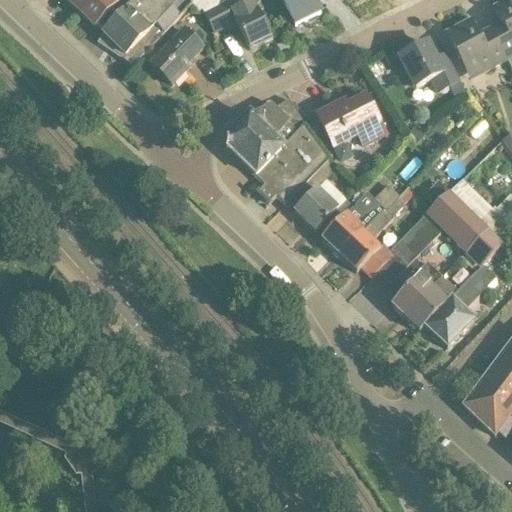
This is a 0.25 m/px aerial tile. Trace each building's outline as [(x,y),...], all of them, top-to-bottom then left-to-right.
[(81,16),(96,0),(68,0),(67,2),(81,16)] [(96,0),(81,16),(95,30),(119,6),(116,3),(118,0),(96,0)] [(189,3),(186,0),(138,0),(102,37),(125,59),(133,52),(142,60),(193,8),(189,3)] [(249,0),(194,0),(189,3),(193,8),(197,16),(202,14),(213,36),(235,25),(249,52),(271,42),(251,1),(249,0)] [(280,0),(295,30),(320,17),(311,0),(280,0)] [(505,33),(493,40),(506,63),(511,60),(511,1),(493,11),(505,33)] [(506,63),(493,40),(482,46),(470,24),(445,37),(462,68),(476,62),(483,76),(506,63)] [(184,72),(202,53),(183,34),(150,68),(172,89),(187,74),(184,72)] [(445,57),(435,63),(426,47),(399,61),(416,92),(431,84),(438,97),(460,85),(445,57)] [(385,138),(374,117),(365,100),(340,113),(338,108),(316,119),(333,151),(358,139),(363,149),(385,138)] [(304,129),(294,112),(288,104),(276,111),(271,107),(249,119),(226,143),(226,152),(265,189),(258,196),(269,207),(276,200),(285,208),(328,162),(302,130),(304,129)] [(443,120),(431,131),(439,139),(451,127),(443,120)] [(412,150),(424,138),(416,129),(405,140),(412,150)] [(511,137),(502,144),(511,159),(511,137)] [(311,180),(320,189),(325,184),(337,171),(328,162),(327,164),(311,180)] [(339,260),(374,225),(384,214),(386,215),(407,193),(408,192),(400,185),(378,208),(375,205),(366,196),(352,210),(321,243),(339,260)] [(384,214),(374,225),(339,260),(356,276),(361,272),(371,282),(380,273),(394,259),(390,255),(390,256),(382,248),(378,252),(371,245),(394,223),(392,221),(413,199),(407,193),(386,215),(384,214)] [(315,235),(336,214),(316,194),(295,214),(315,235)] [(449,196),(425,220),(440,234),(464,257),(466,255),(467,257),(489,234),(476,221),(480,216),(469,205),(465,210),(449,196)] [(440,234),(425,220),(390,255),(394,259),(380,273),(391,285),(440,234)] [(464,257),(480,273),(483,269),(504,248),(489,234),(467,257),(466,255),(464,257)] [(391,309),(403,321),(431,292),(441,282),(426,267),(406,288),(409,290),(391,309)] [(496,282),(483,269),(480,273),(457,296),(424,331),(431,338),(430,339),(438,347),(439,346),(447,353),(473,324),(464,315),(496,282)] [(419,336),(424,331),(457,296),(448,287),(441,282),(431,292),(403,321),(419,336)] [(53,344),(71,353),(80,358),(86,346),(90,340),(63,326),(53,344)] [(497,437),(508,422),(511,416),(511,344),(463,410),(494,440),(497,437)] [(511,424),(508,422),(497,437),(505,443),(511,433),(511,424)]
